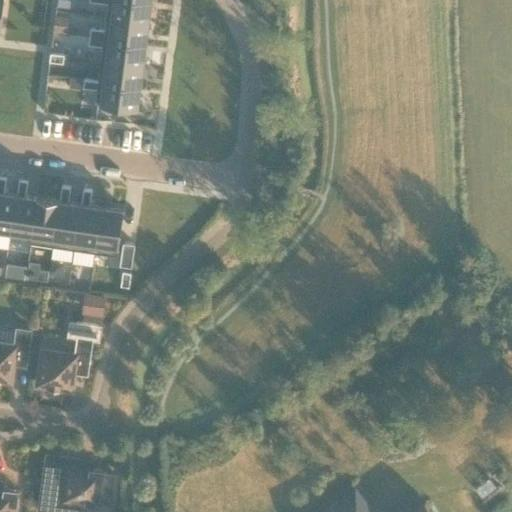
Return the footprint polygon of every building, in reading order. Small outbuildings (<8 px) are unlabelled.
[(108,0),(107,15),(139,19),(150,21),(152,0),(108,0)] [(56,15),(54,29),(66,30),(68,17),(56,15)] [(107,15),(104,37),(141,41),(147,42),(150,21),(139,19),(107,15)] [(104,37),(102,58),(133,62),(144,63),(147,42),(141,41),(104,37)] [(63,61),(65,53),(52,51),(50,59),(63,61)] [(102,58),(99,79),(136,84),(142,85),(144,63),(133,62),(102,58)] [(99,79),(96,102),(98,102),(112,104),(114,104),(128,106),(139,107),(142,85),(136,84),(99,79)] [(98,102),(97,112),(113,114),(114,104),(112,104),(98,102)] [(0,232),(11,234),(17,191),(5,190),(7,176),(0,174),(0,232)] [(17,191),(11,234),(31,237),(32,237),(38,194),(26,193),(28,179),(20,178),(18,191),(17,191)] [(59,197),(53,245),(63,246),(74,248),(81,201),(69,199),(71,185),(62,184),(60,198),(59,197)] [(81,201),(74,248),(95,251),(102,204),(91,202),(93,188),(84,187),(82,201),(81,201)] [(31,237),(30,242),(31,242),(36,243),(53,245),(59,197),(43,195),(38,194),(32,237),(31,237)] [(102,204),(95,251),(118,254),(124,207),(102,204)] [(124,241),(120,264),(132,266),(135,242),(124,241)] [(49,270),(39,269),(29,267),(27,278),(47,280),(49,270)] [(123,271),(121,284),(130,285),(131,272),(123,271)] [(105,295),(85,293),(83,313),(103,315),(105,295)] [(0,381),(0,382),(0,379),(10,381),(13,356),(26,358),(30,330),(16,328),(13,346),(0,344),(0,381)] [(511,340),(507,334),(496,342),(502,351),(511,345),(511,340)] [(46,386),(46,388),(61,390),(61,388),(71,389),(74,365),(87,367),(91,339),(77,337),(74,355),(42,350),(37,384),(46,386)] [(44,462),(37,510),(54,511),(83,511),(85,502),(98,504),(98,500),(111,502),(115,475),(102,473),(103,470),(78,466),(79,458),(58,455),(56,463),(44,462)] [(0,511),(13,511),(17,490),(0,487),(0,511)] [(359,511),(347,496),(326,511),(359,511)] [(434,511),(426,501),(414,510),(411,511),(434,511)]
